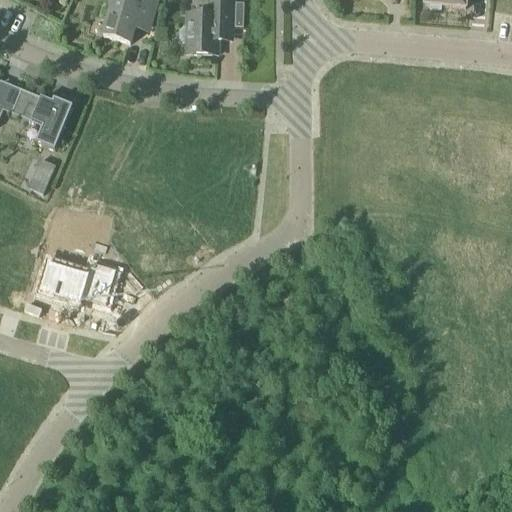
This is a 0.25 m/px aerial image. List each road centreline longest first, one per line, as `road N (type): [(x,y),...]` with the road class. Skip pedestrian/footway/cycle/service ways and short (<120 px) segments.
road 1 (residential): [(98,388),(138,345),(291,238),(302,220),(304,105)]
road 2 (residential): [(304,105),(103,82),(0,39)]
road 3 (residential): [(511,63),(304,31)]
road 4 (residential): [(15,511),(62,430),(98,388)]
